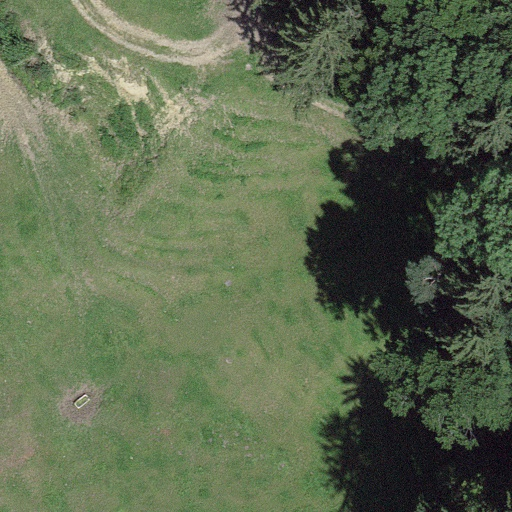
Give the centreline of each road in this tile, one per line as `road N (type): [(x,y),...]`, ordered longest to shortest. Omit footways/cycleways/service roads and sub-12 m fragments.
road 1 (track): [(277,0),(276,32),(185,69),(92,20),(78,0)]
road 2 (track): [(0,90),(99,241)]
